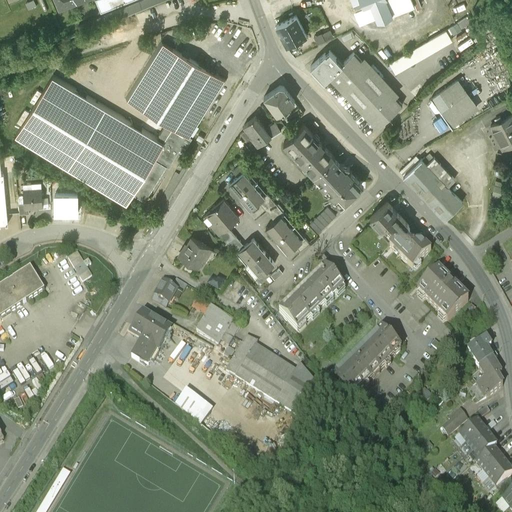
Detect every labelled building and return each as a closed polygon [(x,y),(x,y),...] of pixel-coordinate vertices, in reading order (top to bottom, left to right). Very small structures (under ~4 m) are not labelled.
[(54,0),(59,10),(84,0),(95,0),(101,13),(133,0),(54,0)] [(143,0),(78,27),(80,33),(161,0),(143,0)] [(352,0),(360,19),(375,12),(377,19),(392,13),(386,0),(352,0)] [(386,0),(392,13),(392,14),(414,4),(412,0),(386,0)] [(296,15),(276,26),(287,46),(307,35),(296,15)] [(465,19),(450,28),(453,33),(454,35),(462,30),(461,28),(468,24),(465,19)] [(324,38),(333,34),(330,28),(321,33),(324,38)] [(450,28),(390,64),(396,74),(452,40),(449,35),(453,33),(450,28)] [(167,124),(191,139),(227,81),(161,41),(125,99),(167,124)] [(326,83),(330,79),(377,129),(403,104),(355,54),(344,65),(331,52),(312,69),(326,83)] [(179,151),(183,152),(191,139),(167,124),(157,140),(53,75),(14,141),(125,208),(132,196),(144,203),(166,167),(168,168),(179,151)] [(476,105),(457,80),(431,99),(432,101),(429,105),(435,113),(440,112),(450,124),(476,105)] [(284,86),(280,86),(264,97),(267,102),(261,107),(268,115),(272,112),(272,111),(273,110),(276,115),(295,102),(284,86)] [(511,136),(511,111),(502,117),(500,113),(496,116),(498,120),(490,124),(500,141),(509,136),(510,138),(511,136)] [(434,118),(440,126),(447,121),(440,113),(434,118)] [(266,129),(255,116),(243,126),(246,130),(251,136),(250,137),(253,140),(258,146),(271,136),(266,129)] [(281,120),(277,123),(276,123),(271,126),(266,129),(271,136),(285,126),(281,120)] [(333,157),(304,126),(284,144),(314,176),(333,157)] [(248,144),(253,140),(250,137),(251,136),(246,130),(240,134),(248,144)] [(343,167),(333,157),(314,176),(313,177),(323,187),(343,167)] [(434,157),(428,162),(424,157),(422,159),(421,159),(403,177),(421,195),(421,194),(427,200),(426,200),(444,218),(462,201),(447,185),(455,178),(434,157)] [(237,177),(244,171),(246,169),(242,164),(232,171),(237,177)] [(350,169),(343,167),(323,187),(321,188),(331,199),(353,178),(347,172),(350,169)] [(237,177),(228,184),(239,197),(254,184),(244,171),(237,177)] [(363,189),(353,178),(331,199),(334,201),(332,203),(333,206),(340,209),(342,208),(342,209),(363,189)] [(254,184),(239,197),(250,209),(258,202),(265,196),(254,184)] [(42,188),(23,190),(24,203),(25,208),(29,208),(43,207),(42,188)] [(77,193),(55,193),(55,213),(78,212),(77,193)] [(268,194),(265,196),(258,202),(267,211),(276,203),(268,194)] [(234,212),(232,213),(229,209),(230,208),(223,200),(203,217),(219,235),(228,227),(239,218),(234,212)] [(24,203),(19,204),(20,214),(29,214),(29,208),(25,208),(24,203)] [(284,213),(276,203),(267,211),(275,221),(281,215),(284,213)] [(387,203),(370,219),(385,234),(387,232),(394,241),(407,229),(410,226),(387,203)] [(327,208),(309,225),(317,234),(336,216),(327,208)] [(275,221),(266,228),(276,241),(292,228),(281,215),(275,221)] [(228,227),(219,235),(227,244),(236,236),(228,227)] [(292,228),(276,241),(287,253),(296,246),(302,240),(292,228)] [(407,229),(394,241),(390,245),(413,270),(431,253),(407,229)] [(244,246),(236,236),(227,244),(235,254),(238,252),(244,246)] [(208,247),(191,237),(184,249),(183,248),(178,257),(198,268),(202,260),(201,259),(208,247)] [(264,251),(253,238),(244,246),(238,252),(249,264),(264,251)] [(305,238),(302,240),(296,246),(300,251),(309,243),(305,238)] [(264,251),(249,264),(260,277),(266,271),(275,263),(264,251)] [(68,259),(74,268),(83,262),(78,253),(68,259)] [(326,268),(302,290),(321,310),(345,288),(326,268)] [(30,270),(0,288),(0,319),(44,292),(30,270)] [(266,271),(260,277),(257,279),(261,283),(270,275),(266,271)] [(468,304),(437,272),(418,291),(448,322),(468,304)] [(223,285),(212,278),(207,286),(219,292),(223,285)] [(187,286),(176,280),(172,287),(177,290),(183,294),(187,286)] [(172,287),(164,282),(155,296),(164,302),(168,305),(177,290),(172,287)] [(302,290),(278,313),(297,333),(321,310),(302,290)] [(164,302),(155,296),(153,300),(161,306),(164,302)] [(471,306),(463,315),(467,319),(475,310),(471,306)] [(233,321),(211,308),(193,337),(223,355),(240,327),(232,323),(233,321)] [(171,330),(144,314),(134,329),(132,328),(129,333),(141,340),(158,351),(171,330)] [(381,328),(357,351),(376,371),(400,348),(381,328)] [(296,373),(256,347),(258,344),(247,338),(226,371),(297,417),(317,386),(300,366),(296,373)] [(158,351),(141,340),(132,356),(139,361),(141,359),(148,364),(151,360),(152,361),(158,351)] [(485,341),(468,351),(479,369),(492,361),(496,359),(485,341)] [(234,353),(228,349),(217,366),(223,370),(234,353)] [(357,351),(333,374),(352,393),(376,371),(357,351)] [(501,375),(492,361),(479,369),(485,379),(475,384),(484,399),(502,387),(497,378),(501,375)] [(199,425),(212,410),(187,390),(178,401),(177,406),(199,425)] [(476,412),(479,417),(490,411),(487,406),(476,412)] [(467,419),(459,409),(447,418),(449,420),(441,426),(447,433),(467,419)] [(466,441),(483,428),(477,419),(459,433),(466,441)] [(472,450),(490,436),(483,428),(466,441),(472,450)] [(479,458),(493,447),(496,444),(490,436),(472,450),(479,458)] [(482,469),(500,455),(493,447),(479,458),(476,460),(482,469)] [(482,469),(489,477),(506,463),(500,455),(482,469)] [(511,470),(506,463),(489,477),(496,486),(506,477),(511,472),(511,470)] [(510,506),(511,504),(511,487),(502,496),(510,506)]
